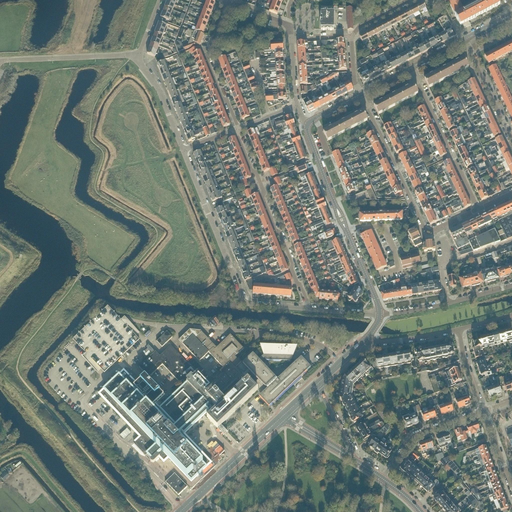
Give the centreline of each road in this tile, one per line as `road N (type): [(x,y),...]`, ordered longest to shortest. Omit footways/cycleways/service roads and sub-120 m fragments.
road 1 (residential): [(309,308),(243,299),(183,150)]
road 2 (residential): [(309,308),(235,129)]
road 3 (residential): [(365,105),(423,227),(439,228)]
road 4 (residential): [(478,209),(416,79)]
road 5 (tertiary): [(180,511),(283,415)]
road 6 (unclassified): [(0,61),(139,56)]
road 7 (residential): [(228,1),(207,55),(238,128)]
road 8 (residential): [(483,409),(413,435),(382,478)]
